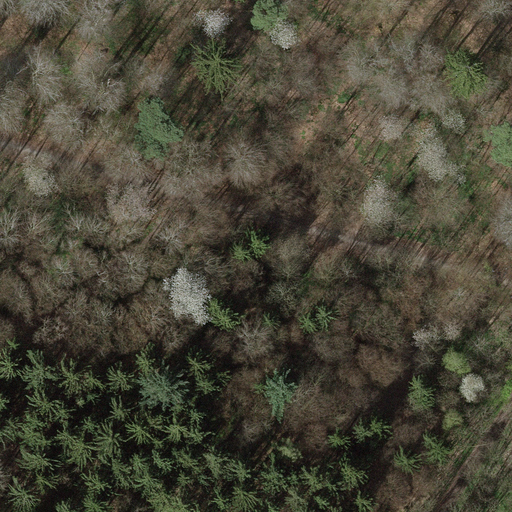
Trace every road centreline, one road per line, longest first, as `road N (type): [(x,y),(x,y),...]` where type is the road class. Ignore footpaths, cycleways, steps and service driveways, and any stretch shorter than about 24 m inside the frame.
road 1 (track): [(511,281),(0,145)]
road 2 (track): [(447,511),(511,403)]
